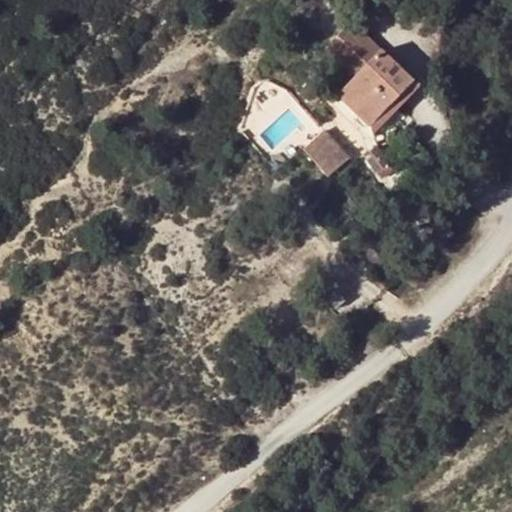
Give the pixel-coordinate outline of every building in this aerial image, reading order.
[(355,19),(328,49),(350,68),(377,39),(355,19)] [(384,53),(338,100),(369,129),(415,84),(384,53)] [(421,91),(415,84),(369,129),(377,137),(421,91)] [(328,127),(307,148),(335,176),(356,155),(328,127)] [(391,166),(381,153),(368,161),(376,176),(391,166)]
